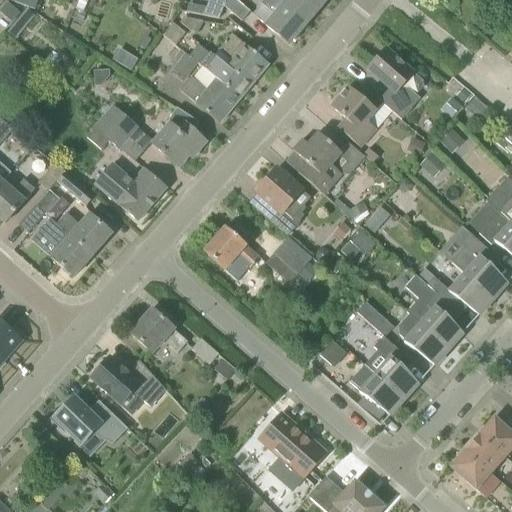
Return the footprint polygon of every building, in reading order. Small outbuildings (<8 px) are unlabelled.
[(35,10),(39,0),(16,0),(15,3),(35,10)] [(79,0),(75,9),(82,12),(86,0),(79,0)] [(219,19),(224,7),(226,0),(209,0),(207,8),(203,16),(219,19)] [(242,22),(250,13),(234,0),(229,0),(224,7),(242,22)] [(289,0),(284,6),(307,25),(326,2),(325,1),(326,0),(289,0)] [(0,14),(11,23),(19,14),(6,3),(0,10),(0,14)] [(307,25),(284,6),(275,17),(261,5),(252,15),(289,46),(307,25)] [(82,12),(77,10),(73,19),(82,23),(86,14),(83,13),(82,12)] [(180,23),(194,35),(203,23),(203,22),(183,19),(180,23)] [(173,25),(163,37),(176,47),(185,34),(173,25)] [(491,41),(504,51),(511,42),(498,32),(491,41)] [(232,37),(219,53),(231,63),(227,68),(238,77),(241,73),(254,83),(269,65),(245,46),(244,47),(232,37)] [(383,105),(392,113),(402,121),(413,109),(406,102),(413,94),(419,94),(424,88),(423,83),(413,75),(414,74),(386,50),(368,71),(390,90),(379,102),(383,105)] [(181,83),(197,65),(185,55),(171,74),(181,83)] [(211,55),(201,68),(216,81),(240,100),(254,83),(241,73),(238,77),(227,68),(211,55)] [(138,61),(130,56),(123,67),(131,72),(138,61)] [(240,100),(216,81),(208,90),(192,78),(185,86),(180,92),(196,106),(220,125),(240,100)] [(376,113),(348,88),(332,108),(346,120),(338,129),(361,149),(376,131),(367,124),(376,113)] [(464,89),(456,97),(464,104),(472,96),(464,89)] [(452,100),(442,111),(451,119),(461,108),(452,100)] [(479,123),(488,112),(474,100),(465,111),(479,123)] [(113,107),(103,118),(142,151),(151,140),(113,107)] [(168,123),(150,143),(166,158),(178,168),(189,156),(194,150),(197,153),(203,146),(204,145),(206,143),(204,141),(201,139),(192,131),(199,121),(176,107),(166,122),(168,123)] [(142,151),(103,118),(94,128),(132,162),(142,151)] [(4,122),(0,126),(0,144),(12,130),(4,122)] [(453,154),(464,143),(451,131),(441,143),(453,154)] [(299,145),(293,152),(296,154),(307,164),(298,174),(324,197),(342,176),(333,167),(343,156),(340,154),(318,134),(308,146),(303,141),(299,145)] [(407,151),(420,157),(425,145),(412,140),(407,151)] [(363,156),(363,157),(365,158),(373,165),(378,158),(368,150),(363,156)] [(433,179),(445,166),(432,153),(420,166),(433,179)] [(0,186),(3,183),(2,183),(10,174),(0,165),(0,186)] [(49,192),(57,183),(65,174),(55,166),(39,183),(49,192)] [(138,222),(167,189),(152,176),(140,190),(112,166),(96,186),(138,222)] [(277,170),(256,194),(262,200),(272,208),(264,217),(282,232),(287,237),(300,223),(299,222),(294,217),(302,208),(295,201),(302,192),(296,186),(277,170)] [(94,197),(65,174),(57,183),(75,197),(86,206),(94,197)] [(414,185),(404,177),(395,187),(400,191),(408,191),(414,185)] [(11,191),(3,183),(0,186),(0,220),(5,225),(24,202),(23,201),(32,191),(21,180),(11,191)] [(511,199),(497,215),(511,227),(511,199)] [(354,220),(350,212),(337,200),(333,204),(353,221),(354,220)] [(363,204),(350,212),(354,220),(367,212),(363,204)] [(36,207),(33,211),(19,226),(29,234),(46,216),(36,207)] [(67,215),(57,226),(92,257),(112,235),(90,216),(80,226),(67,215)] [(480,233),(478,234),(491,247),(494,244),(511,257),(511,227),(497,215),(480,233)] [(380,226),(371,218),(364,225),(374,233),(380,226)] [(92,257),(57,226),(51,220),(41,231),(61,249),(51,259),(74,279),(92,257)] [(342,242),(352,231),(342,223),(333,234),(342,242)] [(247,247),(225,228),(204,253),(225,272),(237,259),(250,270),(259,260),(246,248),(247,247)] [(361,232),(350,244),(360,252),(361,253),(372,242),(361,232)] [(465,275),(464,276),(493,301),(506,286),(482,261),(489,253),(470,235),(461,245),(464,249),(451,264),(465,275)] [(298,274),(313,258),(290,237),(276,253),(298,274)] [(349,244),(341,252),(351,261),(359,253),(349,244)] [(317,252),(315,257),(317,262),(323,265),(328,263),(330,256),(328,252),(323,250),(317,252)] [(274,255),(266,265),(289,285),(297,276),(274,255)] [(333,258),(324,268),(337,279),(345,271),(341,264),(333,258)] [(308,266),(299,277),(306,283),(315,272),(308,266)] [(424,269),(416,277),(426,287),(434,278),(424,269)] [(448,294),(467,308),(479,316),(493,301),(464,276),(448,294)] [(408,316),(419,326),(448,351),(462,336),(435,308),(432,312),(427,307),(436,296),(426,287),(416,277),(405,288),(419,301),(406,314),(408,316)] [(426,287),(436,296),(446,286),(435,277),(434,278),(426,287)] [(357,314),(385,339),(393,330),(365,305),(357,314)] [(164,342),(178,355),(188,343),(174,331),(174,330),(153,311),(131,336),(152,354),(164,342)] [(448,351),(419,326),(408,316),(398,326),(399,336),(405,342),(404,344),(435,367),(448,351)] [(0,366),(22,342),(0,321),(0,366)] [(375,376),(404,401),(417,386),(401,368),(408,360),(383,338),(374,349),(388,362),(375,376)] [(211,365),(215,368),(223,359),(201,340),(192,351),(210,366),(211,365)] [(333,369),(346,354),(332,342),(319,357),(333,369)] [(164,392),(138,364),(128,375),(110,359),(105,364),(101,364),(95,371),(95,375),(91,380),(105,394),(119,405),(133,391),(149,408),(164,392)] [(235,370),(223,359),(215,368),(227,379),(235,370)] [(364,367),(351,382),(361,391),(365,395),(385,412),(390,417),(404,401),(375,376),(364,367)] [(128,430),(99,402),(89,413),(75,399),(64,410),(62,407),(50,420),(64,434),(66,432),(81,446),(92,436),(113,445),(128,430)] [(260,439),(282,459),(271,472),(293,491),(305,479),(325,456),(280,417),(260,439)] [(476,433),(505,458),(511,450),(511,435),(494,419),(485,429),(482,426),(476,433)] [(462,450),(490,475),(505,458),(476,433),(462,450)] [(48,448),(41,455),(56,470),(63,463),(48,448)] [(459,459),(450,469),(476,491),(490,475),(462,450),(456,456),(459,459)] [(181,485),(200,464),(190,455),(171,476),(181,485)] [(189,476),(181,485),(188,492),(197,483),(189,476)] [(329,476),(311,495),(329,511),(333,506),(339,511),(381,511),(384,509),(374,500),(370,500),(365,496),(365,491),(355,482),(347,491),(329,476)]
